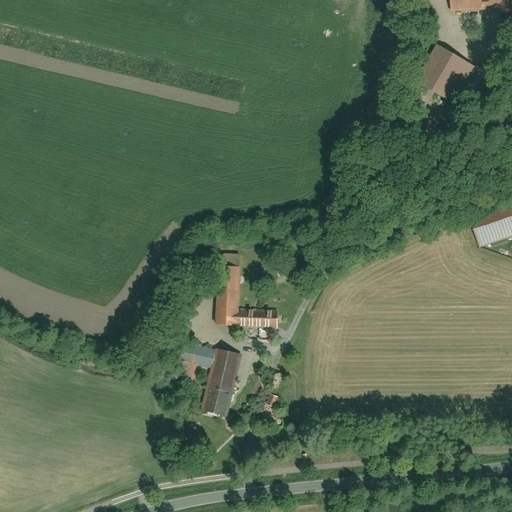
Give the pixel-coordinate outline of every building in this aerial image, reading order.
[(511,0),(453,0),(454,13),(511,9),(511,0)] [(435,93),(463,107),(481,72),(425,44),(417,61),(444,75),(435,93)] [(511,206),(470,221),(480,249),(511,237),(511,206)] [(274,266),(281,281),(299,273),(292,257),(274,266)] [(217,329),(282,330),(282,308),(242,308),(242,260),(218,260),(217,329)] [(228,419),(241,354),(189,343),(185,362),(209,367),(200,413),(228,419)] [(266,395),(265,407),(276,409),(278,397),(266,395)]
